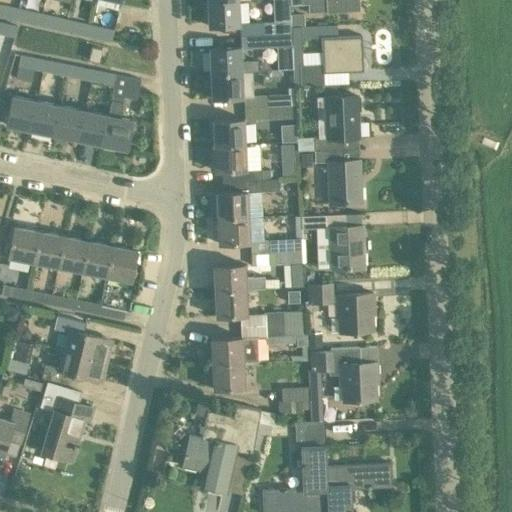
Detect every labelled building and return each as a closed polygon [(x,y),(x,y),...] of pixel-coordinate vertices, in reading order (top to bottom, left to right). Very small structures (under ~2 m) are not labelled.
[(208,26),(239,24),(238,0),(217,0),(207,1),(208,26)] [(264,33),(291,33),(290,20),(290,4),(289,0),(275,0),(276,21),(263,21),(264,33)] [(307,0),(308,13),(326,11),(326,13),(360,10),(359,0),(307,0)] [(0,15),(16,19),(18,7),(0,2),(0,15)] [(40,25),(42,12),(18,7),(16,19),(40,25)] [(40,25),(65,30),(67,19),(66,19),(66,18),(42,12),(40,25)] [(65,30),(86,35),(89,23),(78,21),(67,19),(65,30)] [(0,21),(0,34),(8,36),(11,24),(0,21)] [(90,24),(90,23),(89,23),(86,35),(111,41),(114,29),(90,24)] [(282,45),(283,54),(292,53),(291,45),(291,33),(264,33),(241,34),(241,47),(282,45)] [(300,85),(324,84),(324,72),(363,71),(362,34),(321,36),(322,63),(299,64),(299,69),(294,69),(295,85),(300,85)] [(102,48),(91,45),(88,59),(99,61),(102,48)] [(209,47),(210,73),(241,71),(257,71),(257,60),(241,61),(240,46),(209,47)] [(17,66),(42,71),(45,59),(19,54),(17,66)] [(42,71),(66,76),(68,64),(45,59),(42,71)] [(90,81),(93,69),(68,64),(66,76),(90,81)] [(90,81),(113,85),(115,73),(93,69),(90,81)] [(242,97),(241,71),(210,73),(211,98),(242,97)] [(111,99),(108,115),(102,144),(126,149),(132,119),(119,117),(122,101),(123,102),(124,97),(136,99),(140,79),(115,73),(113,85),(112,94),(111,99)] [(267,106),(294,105),(293,92),(266,94),(267,106)] [(6,125),(30,129),(36,100),(12,95),(6,125)] [(299,150),(342,148),(342,139),(360,139),(359,106),(361,106),(360,97),(358,97),(358,95),(325,97),(327,139),(299,140),(299,150)] [(30,129),(54,134),(60,105),(36,100),(30,129)] [(54,134),(79,139),(84,110),(60,105),(54,134)] [(294,105),(267,106),(268,119),(294,117),(294,105)] [(79,139),(102,144),(108,115),(84,110),(79,139)] [(212,119),(214,146),(245,145),(244,120),(244,118),(212,119)] [(279,141),(295,141),(295,125),(279,125),(279,141)] [(245,145),(214,146),(215,171),(221,170),(222,181),(262,179),(262,168),(246,169),(245,145)] [(360,159),(342,160),(342,149),(314,150),(314,162),(327,161),(329,203),(361,201),(360,159)] [(312,166),(312,153),(299,153),(299,166),(312,166)] [(216,192),(217,219),(248,217),(247,192),(262,191),(278,190),(277,178),(262,179),(222,181),(222,192),(216,192)] [(362,225),(345,225),(345,213),(301,215),(302,228),(330,227),(332,269),(364,267),(362,225)] [(274,251),(301,250),(299,215),(295,216),(295,238),(274,239),(274,251)] [(248,217),(217,219),(218,243),(249,241),(248,217)] [(32,261),(38,230),(14,226),(8,256),(32,261)] [(32,261),(56,265),(62,235),(38,230),(32,261)] [(56,265),(81,271),(87,240),(62,235),(56,265)] [(81,271),(106,275),(112,245),(87,240),(81,271)] [(131,280),(137,249),(112,245),(106,275),(131,280)] [(302,263),(301,250),(274,251),(275,264),(302,263)] [(214,291),(246,289),(264,289),(263,276),(245,277),(244,263),(213,265),(214,291)] [(307,303),(334,302),(332,281),(306,283),(307,303)] [(0,294),(25,299),(26,289),(2,284),(0,294)] [(49,303),(51,294),(26,289),(25,299),(49,303)] [(247,314),(246,289),(214,291),(216,316),(247,314)] [(371,307),(373,307),(373,293),(336,295),(338,315),(340,315),(340,331),(372,330),(371,307)] [(49,303),(74,308),(76,299),(51,294),(49,303)] [(81,310),(98,313),(100,303),(76,299),(74,308),(81,310)] [(125,309),(100,303),(98,313),(124,318),(125,309)] [(264,324),(304,322),(304,310),(264,311),(264,324)] [(63,349),(107,360),(112,339),(83,332),(85,322),(57,315),(54,329),(67,332),(63,349)] [(306,333),(304,322),(264,324),(265,335),(306,333)] [(258,361),(257,336),(239,336),(210,338),(212,363),(243,362),(258,361)] [(102,381),(107,360),(63,349),(59,367),(44,363),(41,377),(71,384),(73,373),(102,381)] [(310,370),(308,371),(311,420),(322,420),(320,370),(328,370),(328,374),(340,373),(340,384),(342,384),(343,400),(376,399),(374,376),(377,376),(376,362),(360,363),(360,349),(336,350),(309,351),(310,370)] [(27,373),(30,362),(11,357),(8,368),(27,373)] [(244,387),(243,362),(212,363),(213,389),(244,387)] [(281,400),(278,400),(278,414),(303,412),(303,410),(310,409),(309,399),(308,399),(307,386),(281,387),(281,400)] [(51,394),(47,408),(53,409),(40,451),(72,461),(84,419),(90,421),(94,407),(51,394)] [(208,409),(209,405),(197,402),(194,413),(206,416),(201,437),(190,434),(182,465),(208,471),(204,486),(226,491),(226,490),(240,493),(248,458),(234,455),(236,450),(252,453),(260,409),(235,403),(232,415),(208,409)] [(20,444),(30,413),(13,407),(8,420),(0,417),(0,463),(8,440),(20,444)] [(294,446),(300,446),(302,487),(262,489),(263,511),(284,511),(327,510),(326,465),(325,445),(324,419),(322,420),(311,420),(294,421),(294,446)] [(30,463),(34,450),(23,447),(19,460),(30,463)] [(391,486),(390,461),(326,465),(327,510),(327,511),(352,511),(351,487),(391,486)]
